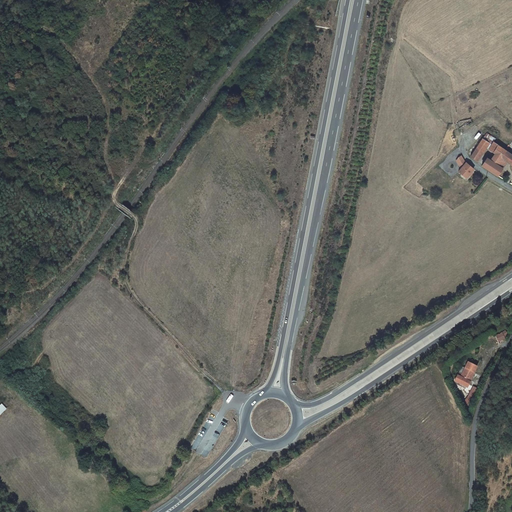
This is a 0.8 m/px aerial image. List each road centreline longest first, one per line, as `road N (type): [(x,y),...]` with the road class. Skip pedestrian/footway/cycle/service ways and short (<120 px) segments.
road 1 (motorway): [(285,396),(358,0)]
road 2 (motorway): [(347,0),(266,393)]
road 3 (track): [(234,401),(126,285),(136,220),(113,194),(137,157)]
road 4 (secondary): [(511,275),(336,393),(295,404)]
road 5 (secondary): [(298,425),(511,290)]
road 6 (unclassified): [(470,511),(473,442),(511,345)]
road 7 (primary): [(247,428),(229,454),(161,511)]
